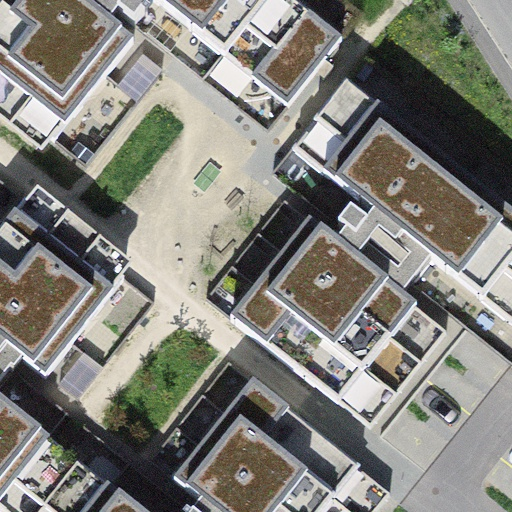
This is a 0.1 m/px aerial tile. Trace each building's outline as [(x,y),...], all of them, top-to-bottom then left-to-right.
[(77,0),(7,0),(0,9),(0,99),(55,143),(134,44),(77,0)] [(151,0),(185,25),(204,0),(151,0)] [(204,0),(185,25),(290,107),(342,39),(291,0),(204,0)] [(292,152),(403,239),(456,171),(420,143),(345,85),(292,152)] [(511,214),(494,201),(456,171),(403,239),(511,323),(511,214)] [(124,282),(23,202),(0,230),(0,344),(46,381),(124,282)] [(283,255),(421,367),(427,359),(446,336),(415,310),(416,309),(309,222),(283,255)] [(421,367),(283,255),(260,283),(398,395),(408,382),(421,367)] [(398,395),(260,283),(230,321),(338,407),(340,405),(370,430),(389,406),(398,395)] [(224,418),(344,511),(375,511),(389,495),(358,471),(360,469),(251,384),(224,418)] [(0,499),(47,444),(0,404),(0,499)] [(344,511),(224,418),(200,448),(281,511),(344,511)] [(90,511),(109,489),(47,444),(0,499),(0,511),(90,511)] [(281,511),(200,448),(173,484),(209,511),(281,511)] [(136,511),(109,489),(90,511),(136,511)]
